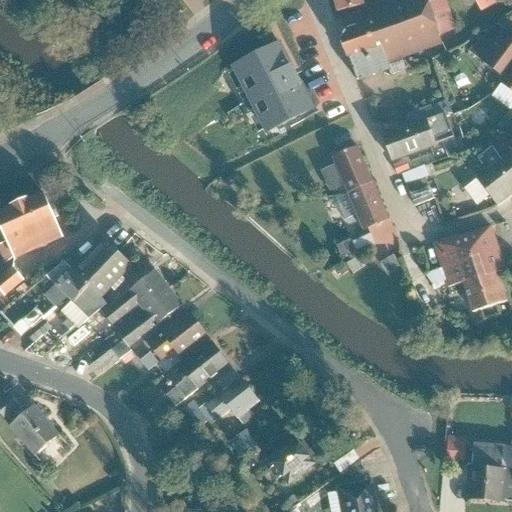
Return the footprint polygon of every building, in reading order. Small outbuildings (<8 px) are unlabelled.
[(363,0),(332,0),(336,15),(365,8),(363,0)] [(427,0),(397,0),(368,10),(373,23),(348,32),(342,45),(348,62),(351,61),(382,50),(387,66),(443,47),(427,0)] [(498,0),(480,0),(485,11),(501,4),(498,0)] [(511,33),(509,31),(483,66),(505,82),(511,73),(511,33)] [(279,44),(232,67),(265,133),(312,110),(279,44)] [(382,50),(351,61),(359,85),(390,74),(387,66),(382,50)] [(511,73),(505,82),(502,87),(511,94),(511,73)] [(427,122),(382,138),(392,167),(437,151),(427,122)] [(511,196),(511,152),(511,151),(500,159),(493,149),(478,161),(484,169),(473,177),(497,208),(511,196)] [(358,150),(332,161),(348,197),(374,186),(358,150)] [(418,206),(439,199),(432,178),(441,175),(437,163),(407,173),(418,206)] [(390,224),(374,186),(348,197),(364,235),(390,224)] [(64,239),(45,193),(0,211),(0,222),(14,259),(64,239)] [(492,230),(437,249),(450,288),(462,284),(472,314),(508,302),(498,273),(506,270),(492,230)] [(78,271),(90,282),(117,251),(105,241),(78,271)] [(134,266),(117,251),(90,282),(87,285),(104,300),(134,266)] [(0,277),(6,293),(28,285),(21,267),(0,274),(0,277)] [(139,307),(142,310),(169,290),(155,272),(128,293),(130,295),(105,315),(114,326),(139,307)] [(182,307),(169,290),(142,310),(146,315),(121,335),(131,347),(182,307)] [(17,326),(26,336),(51,317),(42,306),(17,326)] [(210,339),(189,312),(162,334),(182,360),(210,339)] [(232,364),(214,341),(180,368),(198,390),(232,364)] [(261,404),(239,378),(219,395),(241,421),(261,404)] [(0,409),(8,402),(0,392),(0,409)] [(68,439),(36,406),(11,430),(42,463),(68,439)] [(467,439),(446,436),(440,461),(468,459),(467,439)] [(315,463),(292,437),(267,460),(290,485),(315,463)] [(505,470),(470,466),(466,500),(501,504),(505,470)] [(381,511),(376,481),(339,488),(343,511),(381,511)]
